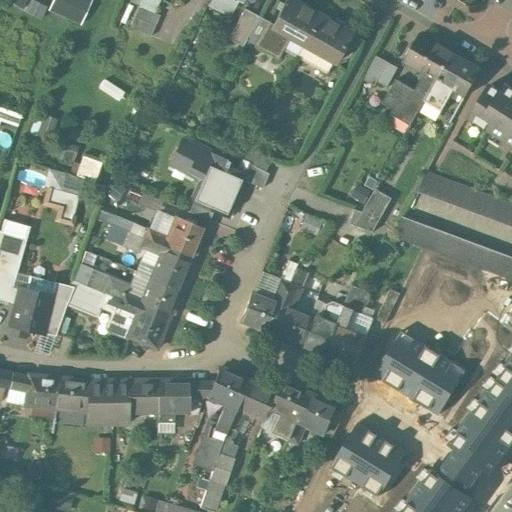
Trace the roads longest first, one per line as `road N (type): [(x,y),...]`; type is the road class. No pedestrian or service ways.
road 1 (residential): [(219,339),(350,398),(511,500)]
road 2 (residential): [(0,356),(101,371),(158,362),(219,339)]
road 3 (residential): [(219,339),(309,151)]
